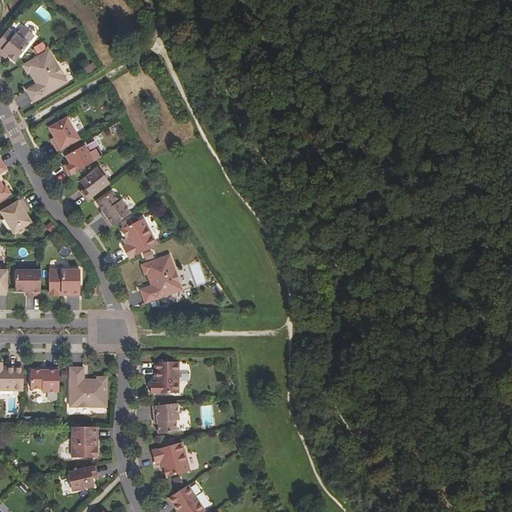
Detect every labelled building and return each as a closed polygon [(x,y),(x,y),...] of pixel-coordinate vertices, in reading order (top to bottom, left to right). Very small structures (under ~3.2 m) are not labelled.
[(29,44),(9,29),(0,39),(0,53),(2,55),(4,52),(8,55),(16,61),(29,44)] [(39,54),(46,49),(42,43),(35,48),(39,54)] [(67,82),(49,50),(23,66),(28,74),(30,72),(34,80),(37,79),(39,83),(37,84),(27,90),(34,102),(67,82)] [(79,139),(67,118),(49,128),(54,137),(57,143),(54,144),(58,151),(79,139)] [(89,153),(85,145),(66,156),(69,162),(71,165),(66,168),(70,175),(103,157),(98,148),(89,153)] [(4,187),(0,181),(0,173),(7,170),(0,158),(0,200),(11,194),(6,186),(4,187)] [(109,183),(98,168),(80,182),(85,188),(87,190),(82,194),(87,200),(109,183)] [(111,227),(131,214),(121,200),(119,202),(112,192),(97,203),(103,211),(105,214),(103,216),(111,227)] [(26,213),(23,208),(26,206),(22,199),(1,212),(14,233),(31,222),(26,213)] [(157,245),(144,218),(122,229),(126,238),(125,239),(128,244),(126,245),(123,247),(129,259),(157,245)] [(182,290),(170,255),(142,265),(145,274),(147,273),(150,282),(153,281),(154,285),(152,286),(141,290),(145,303),(182,290)] [(198,266),(191,268),(196,282),(203,280),(198,266)] [(41,295),(41,270),(16,270),(16,291),(32,291),(32,295),(41,295)] [(49,271),(49,296),(80,296),(80,271),(49,271)] [(0,390),(23,390),(23,367),(2,367),(2,362),(0,362),(0,390)] [(178,393),(179,362),(156,362),(156,380),(157,380),(157,383),(156,383),(151,383),(151,393),(178,393)] [(59,392),(59,368),(45,368),(45,370),(41,370),(31,370),(31,389),(42,389),(42,392),(59,392)] [(84,368),(70,368),(70,407),(102,407),(102,378),(93,378),(93,380),(84,380),(84,368)] [(179,420),(177,403),(153,406),(155,420),(157,420),(159,434),(177,432),(176,420),(179,420)] [(98,443),(98,427),(72,427),(72,458),(97,458),(98,448),(95,448),(95,443),(98,443)] [(190,471),(182,442),(152,451),(156,464),(159,463),(161,462),(163,468),(164,468),(166,477),(190,471)] [(92,478),(91,475),(97,474),(95,466),(68,472),(73,491),(94,486),(92,478)] [(204,511),(205,511),(188,485),(169,498),(178,511),(204,511)]
